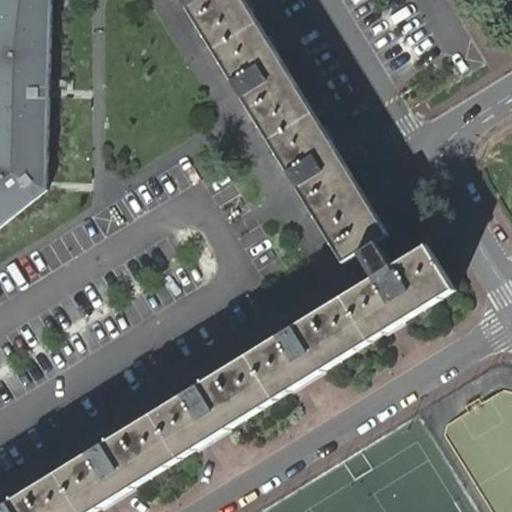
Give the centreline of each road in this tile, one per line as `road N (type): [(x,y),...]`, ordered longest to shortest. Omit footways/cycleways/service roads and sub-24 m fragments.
road 1 (residential): [(199,511),(511,318)]
road 2 (residential): [(511,293),(436,166),(453,128),(511,90)]
